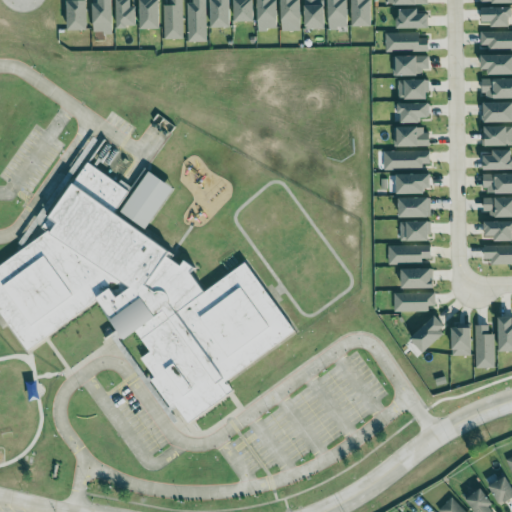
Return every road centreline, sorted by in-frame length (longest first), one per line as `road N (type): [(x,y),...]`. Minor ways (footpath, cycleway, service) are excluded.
road 1 (residential): [(455,0),(463,265),(482,287)]
road 2 (tertiary): [(511,397),(436,438),(331,511)]
